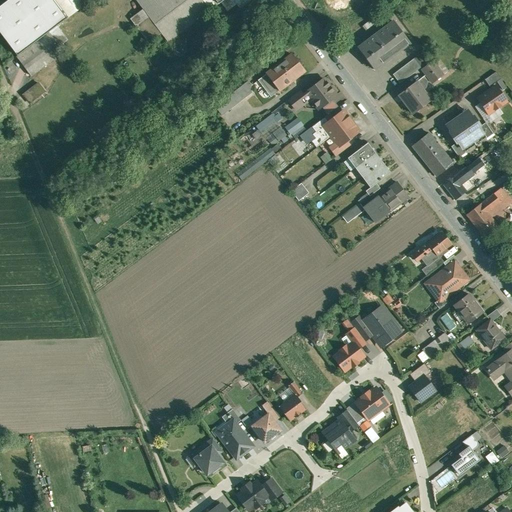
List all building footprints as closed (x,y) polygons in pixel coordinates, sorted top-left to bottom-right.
[(56,0),(8,0),(0,6),(0,31),(18,55),(69,17),(56,0)] [(56,0),(69,17),(90,1),(89,0),(56,0)] [(168,43),(218,4),(215,0),(135,0),(143,9),(161,33),(168,43)] [(161,33),(143,9),(130,19),(148,43),(161,33)] [(394,21),(358,48),(366,59),(373,69),(374,68),(374,69),(384,62),(384,63),(390,58),(402,49),(410,44),(409,43),(410,42),(394,21)] [(18,55),(17,56),(31,76),(64,51),(49,32),(18,55)] [(292,55),(258,81),(271,97),(305,71),(292,55)] [(414,58),(393,74),(399,83),(420,67),(414,58)] [(443,75),(433,61),(422,69),(433,83),(443,75)] [(497,71),(485,79),(490,87),(502,78),(497,71)] [(417,82),(415,83),(421,91),(426,88),(428,83),(427,80),(424,76),(417,82)] [(337,95),(325,79),(312,89),(317,95),(312,99),(320,109),(337,95)] [(248,81),(214,106),(221,116),(252,93),(250,90),(252,86),(248,81)] [(417,81),(399,95),(413,114),(431,100),(429,101),(421,91),(415,83),(417,82),(417,81)] [(23,94),(31,104),(47,92),(39,82),(23,94)] [(496,86),(483,95),(484,97),(484,100),(481,102),(489,114),(507,101),(496,86)] [(304,95),(303,95),(308,102),(312,99),(317,95),(312,89),(304,95)] [(300,90),(289,99),(297,110),(308,102),(303,95),(304,95),(300,90)] [(283,120),(277,111),(257,126),(263,135),(283,120)] [(344,111),(323,126),(331,136),(352,121),(344,111)] [(468,111),(447,125),(451,132),(450,133),(457,143),(458,142),(463,149),(463,148),(484,134),(479,127),(481,126),(474,116),(472,117),(468,111)] [(293,137),(305,127),(298,117),(285,127),(293,137)] [(352,121),(331,136),(339,146),(339,147),(347,141),(359,131),(352,121)] [(494,134),(486,122),(481,126),(479,127),(484,134),(487,138),(494,134)] [(280,127),(267,138),(273,146),(287,134),(280,127)] [(453,163),(428,133),(412,145),(437,176),(453,163)] [(347,141),(339,147),(339,146),(332,151),(336,156),(351,145),(347,141)] [(457,143),(451,146),(459,157),(466,153),(463,148),(463,149),(458,142),(457,143)] [(368,143),(348,158),(356,168),(376,153),(368,143)] [(270,147),(237,173),(243,180),(276,154),(270,147)] [(328,153),(321,156),(326,164),(332,160),(328,153)] [(376,153),(356,168),(363,178),(383,163),(376,153)] [(480,158),(468,166),(473,172),(484,164),(480,158)] [(383,163),(363,178),(371,187),(371,188),(377,183),(391,173),(383,163)] [(468,166),(444,185),(455,199),(466,190),(462,184),(474,174),(473,172),(468,166)] [(398,182),(377,198),(382,206),(384,205),(389,212),(409,197),(398,182)] [(302,183),(291,191),(295,196),(306,188),(302,183)] [(377,183),(371,188),(371,187),(366,191),(370,196),(373,194),(380,188),(377,183)] [(306,188),(295,196),(299,201),(309,193),(306,188)] [(494,193),(467,214),(487,240),(502,229),(499,225),(493,218),(511,202),(511,200),(508,196),(501,202),(494,193)] [(370,196),(361,203),(364,208),(377,198),(373,194),(370,196)] [(377,198),(364,208),(370,215),(382,206),(377,198)] [(349,223),(363,212),(357,205),(343,217),(349,223)] [(441,232),(428,242),(433,249),(438,254),(451,245),(441,232)] [(428,242),(420,249),(425,255),(433,249),(428,242)] [(420,249),(412,254),(417,261),(425,255),(420,249)] [(454,255),(444,262),(443,263),(447,268),(455,262),(457,265),(460,263),(454,255)] [(435,258),(427,265),(432,271),(443,263),(444,262),(440,256),(436,259),(435,258)] [(447,268),(426,284),(439,300),(440,301),(445,297),(468,279),(457,265),(455,262),(447,268)] [(469,294),(454,305),(469,324),(483,313),(484,312),(479,304),(478,305),(475,302),(476,301),(476,300),(474,301),(469,294)] [(445,297),(440,301),(439,300),(435,303),(439,309),(449,302),(445,297)] [(400,331),(383,307),(373,314),(377,319),(367,326),(373,334),(381,345),(400,331)] [(497,309),(487,316),(490,320),(491,320),(491,321),(490,321),(491,322),(501,315),(497,309)] [(367,326),(357,312),(348,318),(349,319),(355,328),(365,340),(373,334),(367,326)] [(449,331),(457,326),(448,313),(441,318),(449,331)] [(349,319),(344,324),(350,332),(355,328),(349,319)] [(491,322),(490,321),(491,321),(491,320),(490,320),(477,330),(492,349),(505,338),(499,330),(498,331),(491,322)] [(365,340),(355,328),(350,332),(349,333),(354,339),(354,342),(359,348),(366,342),(365,340)] [(445,332),(422,349),(430,359),(452,342),(445,332)] [(469,336),(461,343),(465,348),(474,342),(469,336)] [(511,341),(504,348),(508,353),(486,369),(494,380),(504,372),(511,382),(506,387),(511,395),(511,341)] [(347,346),(340,351),(341,352),(335,357),(345,371),(352,366),(352,367),(359,362),(358,361),(364,356),(359,348),(354,342),(347,347),(347,346)] [(424,363),(410,374),(416,382),(425,376),(431,372),(424,363)] [(416,382),(410,387),(420,401),(436,390),(425,376),(416,382)] [(294,381),(289,385),(295,394),(296,394),(298,397),(303,393),(294,381)] [(386,400),(376,388),(370,393),(369,391),(362,397),(363,398),(357,403),(366,416),(369,419),(382,409),(379,405),(386,400)] [(228,389),(222,395),(229,401),(235,396),(228,389)] [(295,394),(279,406),(290,421),(296,417),(297,418),(302,414),(301,413),(307,409),(298,397),(296,394),(295,394)] [(356,401),(346,408),(348,411),(357,423),(366,416),(357,403),(356,401)] [(269,402),(263,406),(267,412),(272,407),(269,402)] [(280,417),(272,407),(267,412),(268,414),(269,414),(274,421),(280,417)] [(223,416),(229,423),(234,419),(236,423),(240,419),(232,409),(223,416)] [(348,411),(338,418),(340,421),(340,420),(349,431),(358,424),(357,423),(348,411)] [(268,414),(253,426),(265,442),(281,430),(274,421),(269,414),(268,414)] [(229,423),(218,431),(237,457),(253,445),(236,423),(234,419),(229,423)] [(340,421),(324,432),(339,452),(355,440),(349,431),(340,420),(340,421)] [(478,441),(473,434),(463,442),(467,448),(470,446),(473,450),(477,447),(478,446),(478,445),(479,444),(478,443),(478,441)] [(223,450),(214,438),(213,439),(213,438),(208,442),(212,446),(218,455),(222,451),(223,450)] [(208,442),(193,453),(196,458),(212,446),(208,442)] [(196,458),(208,474),(213,471),(213,472),(220,467),(219,466),(224,462),(218,455),(212,446),(196,458)] [(467,448),(459,454),(461,457),(451,465),(460,475),(480,460),(473,450),(470,446),(467,448)] [(498,451),(502,457),(510,451),(505,446),(498,451)] [(493,451),(486,457),(493,465),(500,460),(493,451)] [(449,468),(430,481),(437,492),(457,479),(449,468)] [(272,479),(262,487),(268,496),(271,500),(282,492),(272,479)] [(250,483),(242,489),(244,491),(238,495),(249,510),(255,506),(256,507),(264,502),(263,500),(268,496),(262,487),(257,481),(251,485),(250,483)] [(228,511),(222,503),(210,511),(228,511)]
